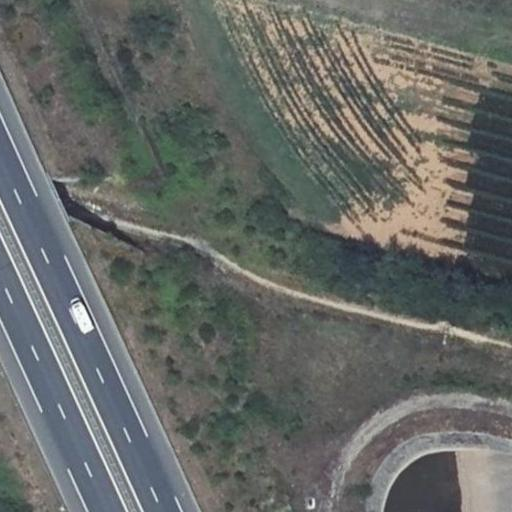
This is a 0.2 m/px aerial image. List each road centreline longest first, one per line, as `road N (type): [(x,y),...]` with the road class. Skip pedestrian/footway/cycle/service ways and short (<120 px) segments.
road 1 (motorway): [(163,511),(0,153)]
road 2 (motorway): [(0,276),(107,511)]
